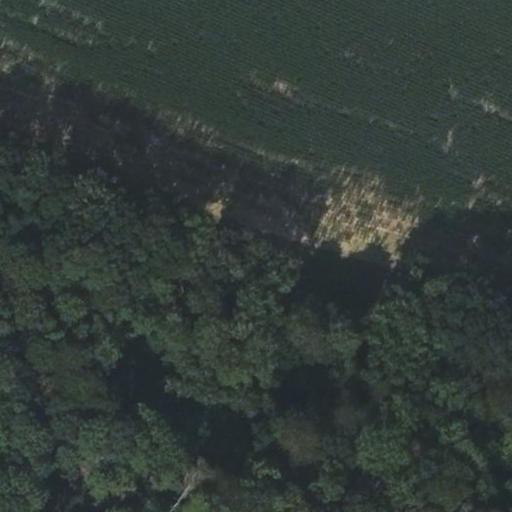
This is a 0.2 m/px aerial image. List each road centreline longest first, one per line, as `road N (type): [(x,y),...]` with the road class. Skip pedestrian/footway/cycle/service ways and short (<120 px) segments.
road 1 (track): [(0,199),(366,338)]
road 2 (track): [(366,338),(511,392)]
